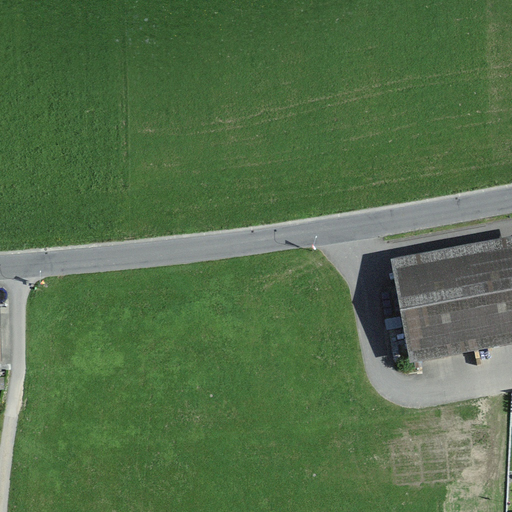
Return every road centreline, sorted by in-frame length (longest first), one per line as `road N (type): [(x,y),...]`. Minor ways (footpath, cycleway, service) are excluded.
road 1 (unclassified): [(511,197),(275,239),(0,271)]
road 2 (track): [(12,271),(15,388),(3,511)]
